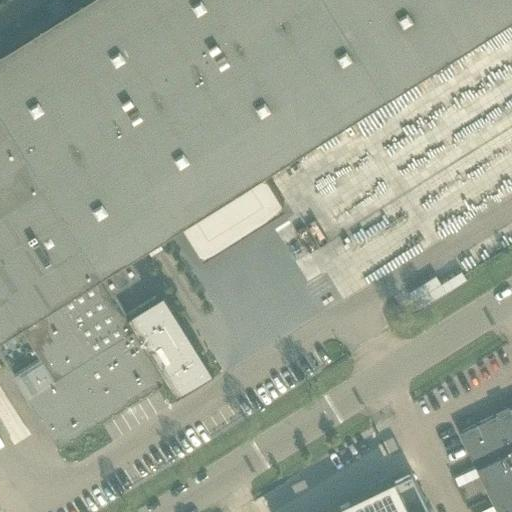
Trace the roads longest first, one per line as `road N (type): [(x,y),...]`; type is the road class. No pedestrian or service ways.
road 1 (unclassified): [(178,511),(511,304)]
road 2 (unknown): [(60,490),(266,358)]
road 3 (unknown): [(354,311),(463,511)]
road 4 (unknown): [(354,311),(511,209)]
